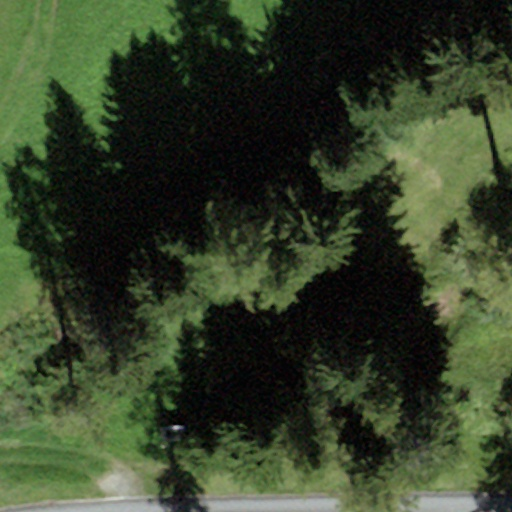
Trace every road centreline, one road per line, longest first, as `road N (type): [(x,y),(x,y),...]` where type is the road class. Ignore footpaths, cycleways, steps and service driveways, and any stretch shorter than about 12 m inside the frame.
road 1 (track): [(120,499),(339,481),(511,487)]
road 2 (track): [(0,501),(120,499)]
